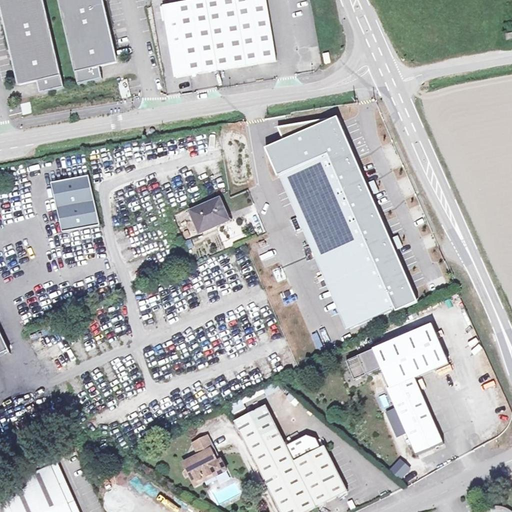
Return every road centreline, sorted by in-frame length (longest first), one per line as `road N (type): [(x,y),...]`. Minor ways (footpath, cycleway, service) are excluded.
road 1 (unclassified): [(0,143),(389,78)]
road 2 (secondary): [(389,78),(511,357)]
road 3 (unclassified): [(511,455),(384,511)]
road 4 (unclassified): [(389,78),(511,58)]
